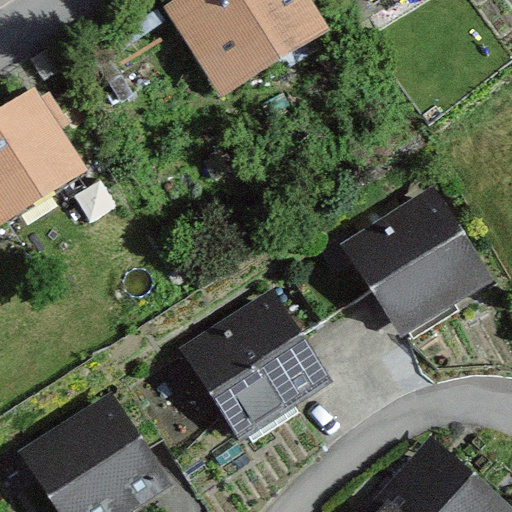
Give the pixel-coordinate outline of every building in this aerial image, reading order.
[(196,0),(177,12),(201,50),(213,42),(234,75),(311,27),(294,0),(196,0)] [(0,214),(0,215),(73,169),(31,103),(0,122),(0,214)] [(354,251),(403,326),(479,278),(431,202),(354,251)] [(194,354),(243,429),(318,380),(269,305),(194,354)] [(32,456),(67,511),(112,511),(157,484),(132,445),(157,428),(125,377),(99,394),(108,408),(32,456)] [(402,487),(381,511),(497,511),(443,465),(416,498),(402,487)]
